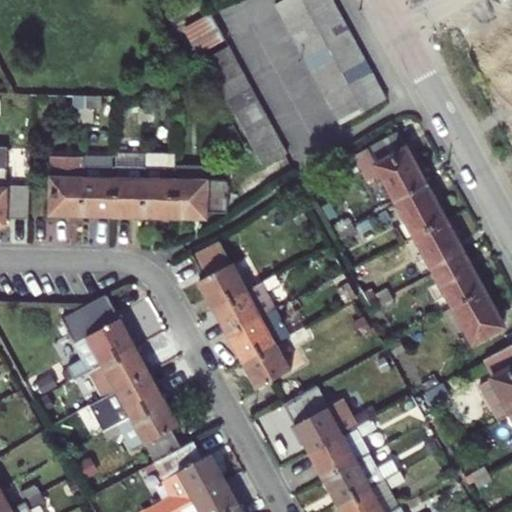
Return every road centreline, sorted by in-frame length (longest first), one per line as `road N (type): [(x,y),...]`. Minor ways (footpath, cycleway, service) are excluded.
road 1 (residential): [(287,511),(158,279),(125,261),(0,257)]
road 2 (residential): [(400,32),(511,234)]
